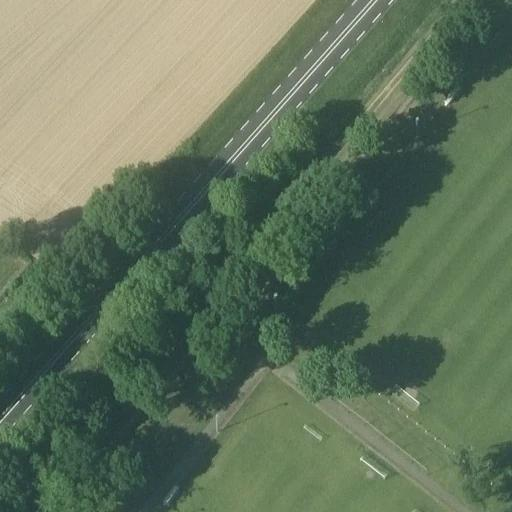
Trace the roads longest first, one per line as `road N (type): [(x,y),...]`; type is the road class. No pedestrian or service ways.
road 1 (track): [(464,0),(32,511)]
road 2 (primary): [(0,419),(374,0)]
